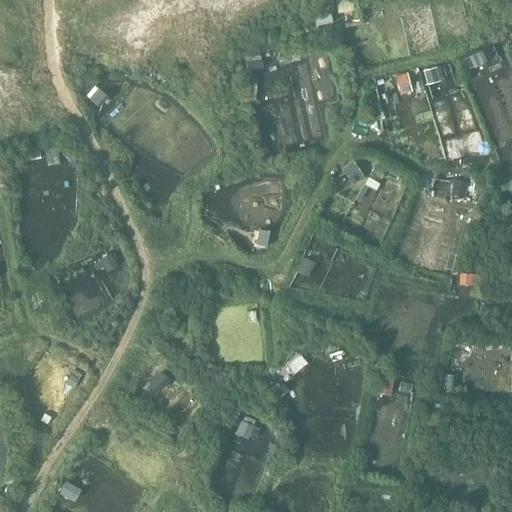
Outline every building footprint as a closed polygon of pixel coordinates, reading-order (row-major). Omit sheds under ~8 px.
[(326,3),(312,5),(316,27),(330,25),(326,3)] [(480,53),(462,61),(466,71),(484,64),(480,53)] [(434,69),(422,72),(426,86),(438,83),(434,69)] [(405,75),(394,78),(398,95),(410,92),(405,75)] [(106,96),(94,87),(86,97),(98,107),(106,96)] [(354,166),(343,173),(349,183),(360,176),(354,166)] [(453,181),(450,192),(463,195),(466,183),(453,181)] [(221,202),(208,199),(204,215),(217,218),(221,202)] [(109,255),(98,262),(103,270),(114,263),(109,255)] [(301,262),(296,273),(306,278),(311,267),(301,262)] [(73,371),(65,385),(73,390),(81,376),(73,371)] [(158,373),(150,382),(160,391),(168,382),(158,373)] [(379,379),(376,394),(389,397),(392,382),(379,379)] [(282,386),(273,393),(277,399),(286,392),(282,386)] [(63,484),(57,495),(70,502),(77,491),(63,484)]
